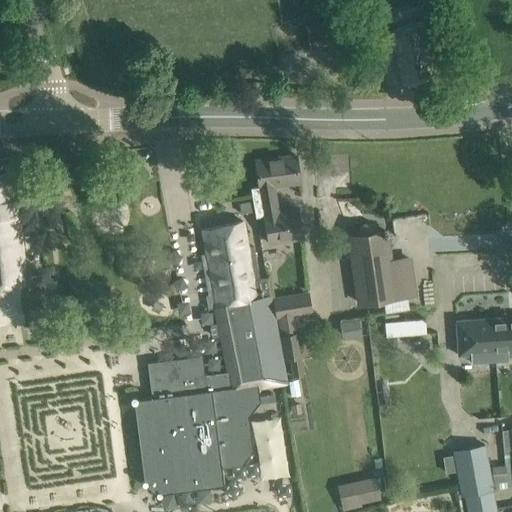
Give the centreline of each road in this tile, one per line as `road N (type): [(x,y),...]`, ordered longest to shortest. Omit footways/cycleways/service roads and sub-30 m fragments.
road 1 (tertiary): [(53,123),(451,116),(500,108)]
road 2 (unclassified): [(53,123),(52,83),(29,0)]
